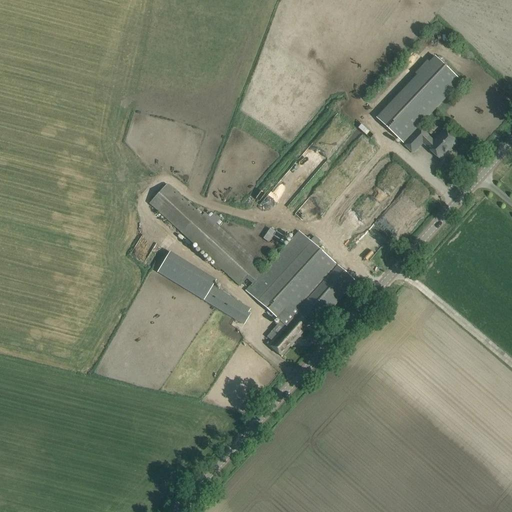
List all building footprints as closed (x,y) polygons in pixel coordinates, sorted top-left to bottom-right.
[(436,57),(378,119),(403,144),(462,82),(436,57)] [(405,145),(413,153),(423,143),(442,161),(448,155),(447,153),(457,142),(444,131),(432,143),(427,138),(429,137),(420,128),(405,145)] [(167,185),(149,204),(240,286),(257,267),(167,185)] [(275,247),(282,237),(269,228),(262,237),(275,247)] [(309,241),(299,232),(246,292),(280,322),(272,331),(277,335),(268,345),(281,357),(311,324),(315,327),(355,282),(316,246),(320,241),(314,236),(309,241)] [(169,253),(157,272),(244,325),(252,311),(212,287),(215,281),(169,253)]
